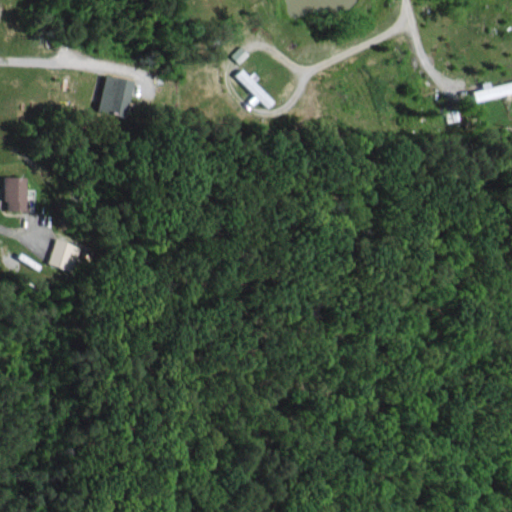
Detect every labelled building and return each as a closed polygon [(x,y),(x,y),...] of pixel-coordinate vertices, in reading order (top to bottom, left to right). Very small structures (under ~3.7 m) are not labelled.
[(226,54),(234,62),(243,52),(235,44),(226,54)] [(262,107),(269,100),(236,65),(229,72),(262,107)] [(92,108),(121,114),(128,78),(99,73),(92,108)] [(467,89),(470,100),(511,88),(511,77),(486,85),(484,79),(476,81),(477,86),(467,89)] [(22,209),(23,175),(0,174),(0,200),(2,200),(2,208),(22,209)] [(68,270),(77,245),(52,236),(44,261),(68,270)]
